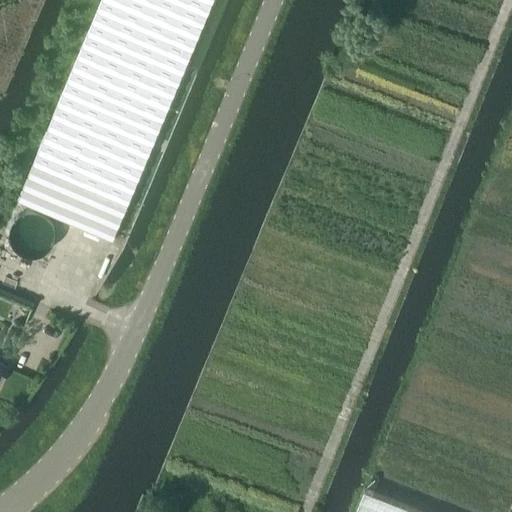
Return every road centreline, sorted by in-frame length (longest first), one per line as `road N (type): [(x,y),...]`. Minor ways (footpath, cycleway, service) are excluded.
road 1 (unclassified): [(0,508),(74,440),(124,363),(273,0)]
road 2 (track): [(507,0),(307,503)]
